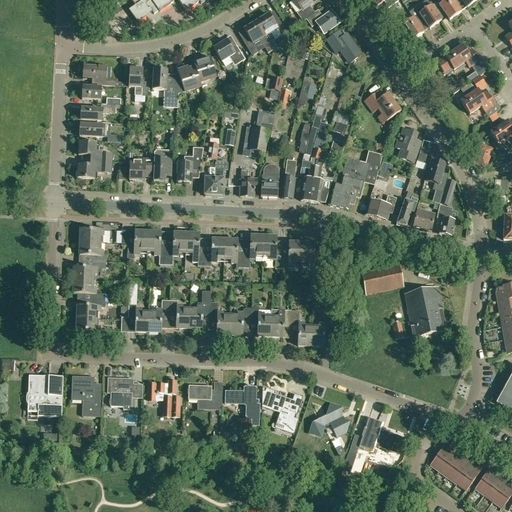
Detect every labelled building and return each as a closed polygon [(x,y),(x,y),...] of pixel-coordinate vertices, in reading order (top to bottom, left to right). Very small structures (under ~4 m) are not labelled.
[(129,0),(134,6),(128,11),(136,23),(151,13),(153,15),(157,12),(158,13),(172,3),(171,2),(174,0),(176,0),(184,12),(198,2),(200,5),(206,0),(129,0)] [(294,0),(289,4),(296,14),(302,22),(305,20),(314,14),(308,6),(316,0),(315,0),(294,0)] [(400,0),(386,0),(383,2),(388,9),(400,0)] [(437,3),(431,7),(439,19),(445,15),(449,22),(461,14),(457,7),(451,0),(443,0),(445,2),(439,6),(437,3)] [(463,3),(466,8),(467,10),(479,2),(477,0),(451,0),(457,7),(463,3)] [(427,1),(415,9),(417,11),(411,15),(413,19),(419,28),(425,24),(429,30),(441,22),(439,19),(431,7),(427,1)] [(317,12),(314,14),(305,20),(311,28),(316,25),(323,35),(338,24),(330,14),(323,19),(317,12)] [(277,30),(282,38),(287,35),(277,18),(272,22),(268,15),(255,23),(269,46),(272,51),(278,47),(270,34),(277,30)] [(413,19),(401,27),(411,42),(423,34),(419,28),(413,19)] [(292,21),(285,26),(289,33),(297,28),(292,21)] [(269,46),(255,23),(243,31),(248,38),(242,42),(251,57),(257,53),(252,45),(259,41),(267,54),(272,51),(269,46)] [(346,36),(343,38),(339,33),(327,42),(335,54),(339,51),(348,63),(359,55),(346,36)] [(236,47),(231,50),(226,42),(213,50),(221,63),(232,56),(238,65),(245,60),(236,47)] [(436,63),(440,68),(444,74),(452,68),(454,71),(465,63),(468,69),(479,62),(471,50),(466,53),(462,46),(436,63)] [(192,63),(194,69),(200,83),(216,78),(210,59),(200,62),(199,60),(192,63)] [(99,81),(99,87),(114,87),(115,80),(106,80),(106,68),(83,67),(82,80),(99,81)] [(148,83),(142,83),(142,70),(129,69),(128,88),(135,89),(135,97),(147,97),(148,83)] [(181,83),(175,85),(178,95),(201,87),(200,83),(194,69),(185,72),(184,70),(177,72),(181,83)] [(178,95),(175,85),(166,85),(167,72),(153,71),(152,91),(164,92),(163,99),(167,99),(166,109),(177,109),(178,95)] [(478,91),(485,86),(479,77),(461,90),(466,98),(461,102),(470,116),(481,108),(485,113),(495,105),(486,92),(481,95),(478,91)] [(311,80),(304,78),(297,106),(305,108),(310,86),(309,85),(311,80)] [(266,82),(265,88),(279,91),(281,81),(271,79),(270,83),(266,82)] [(449,88),(453,94),(460,90),(458,86),(454,89),(453,86),(449,88)] [(281,87),(279,92),(278,101),(275,113),(284,115),(286,105),(288,105),(290,98),(295,99),(296,94),(291,93),(292,89),(281,87)] [(101,89),(82,88),(81,100),(100,101),(101,89)] [(382,125),(386,122),(400,112),(387,94),(381,98),(377,93),(364,102),(372,114),(377,110),(382,116),(378,119),(382,125)] [(102,115),(115,116),(115,107),(106,106),(102,106),(102,111),(80,110),(80,113),(78,113),(78,121),(80,121),(80,122),(101,123),(102,115)] [(330,141),(333,145),(330,156),(328,160),(339,163),(345,145),(342,145),(344,136),(347,127),(350,128),(353,119),(335,114),(333,123),(336,124),(330,141)] [(262,115),(259,130),(246,128),(242,153),(247,154),(246,157),(256,158),(257,152),(265,153),(268,131),(271,132),(274,117),(262,115)] [(511,128),(507,121),(490,133),(499,146),(511,139),(511,140),(511,128)] [(101,138),(107,139),(108,136),(110,136),(111,125),(102,124),(102,127),(80,126),(79,138),(101,139),(101,138)] [(311,125),(305,124),(300,143),(298,152),(300,154),(304,155),(311,125)] [(321,124),(314,150),(318,151),(324,152),(330,126),(321,124)] [(225,147),(231,148),(233,148),(236,129),(228,127),(225,147)] [(310,157),(317,130),(311,128),(307,142),(308,142),(305,156),(310,157)] [(173,136),(173,137),(181,137),(182,129),(173,129),(173,132),(173,136)] [(417,135),(403,130),(399,141),(398,140),(395,148),(402,151),(400,159),(413,164),(419,147),(413,145),(417,135)] [(280,135),(272,133),(270,139),(279,141),(280,135)] [(460,148),(467,156),(472,144),(463,140),(460,148)] [(104,151),(96,151),(96,145),(79,144),(78,157),(85,157),(92,157),(92,162),(105,163),(112,163),(112,154),(105,154),(105,153),(104,153),(104,151)] [(216,161),(218,146),(208,144),(206,159),(216,161)] [(476,144),(470,162),(486,168),(492,150),(476,144)] [(417,162),(426,165),(425,168),(428,169),(431,159),(433,151),(421,148),(417,162)] [(184,165),(178,164),(177,183),(191,184),(191,170),(200,170),(203,149),(193,149),(193,158),(184,158),(184,165)] [(303,185),(300,202),(309,203),(314,167),(315,167),(316,162),(319,163),(319,161),(320,158),(322,158),(324,152),(318,151),(314,150),(312,158),(309,180),(304,179),(303,185)] [(166,177),(171,177),(173,153),(154,152),(154,160),(153,171),(153,182),(166,183),(166,177)] [(368,152),(366,161),(380,164),(382,156),(368,152)] [(287,156),(285,173),(285,178),(284,178),(283,186),(281,199),(284,200),(292,201),(293,193),(295,179),(294,179),(296,163),(291,163),(292,157),(287,156)] [(145,163),(136,163),(129,163),(129,175),(129,181),(144,182),(144,177),(151,178),(151,159),(145,159),(145,163)] [(372,187),(377,166),(347,159),(342,176),(335,175),(332,184),(334,184),(328,207),(347,211),(350,201),(367,205),(371,186),(372,187)] [(320,178),(323,163),(323,161),(319,161),(319,163),(316,162),(315,167),(314,167),(309,203),(319,205),(322,182),(318,181),(319,178),(320,178)] [(84,167),(78,166),(77,179),(94,180),(95,174),(104,174),(104,173),(111,174),(112,163),(105,163),(92,162),(92,167),(84,167)] [(217,197),(217,198),(222,198),(222,197),(223,197),(224,180),(224,179),(225,170),(227,171),(228,164),(226,163),(220,162),(216,162),(215,169),(214,198),(214,197),(217,197)] [(432,190),(443,194),(447,180),(441,179),(443,174),(445,165),(433,162),(427,182),(434,184),(432,190)] [(380,171),(390,174),(393,166),(383,163),(380,171)] [(277,199),(278,187),(278,177),(279,171),(277,169),(276,167),(273,166),(269,166),(267,166),(265,168),(263,170),(263,177),(262,176),(261,198),(277,199)] [(205,197),(210,198),(210,196),(214,197),(214,198),(215,169),(210,168),(209,179),(205,179),(204,196),(205,196),(205,197)] [(241,171),(240,198),(254,198),(254,196),(259,196),(259,192),(259,181),(247,180),(248,171),(246,171),(241,171)] [(377,181),(387,184),(390,174),(380,171),(377,181)] [(452,190),(445,188),(440,205),(447,207),(452,190)] [(408,192),(404,204),(397,225),(410,229),(415,213),(414,213),(417,204),(416,204),(418,196),(408,192)] [(365,216),(387,222),(387,221),(389,214),(392,215),(393,211),(396,199),(387,197),(385,206),(378,204),(372,202),(369,201),(365,216),(365,215),(365,216)] [(511,204),(511,205),(511,207),(508,207),(506,209),(506,216),(504,216),(503,241),(511,241),(511,204)] [(441,228),(439,235),(445,236),(446,237),(448,238),(450,237),(451,238),(455,222),(447,221),(448,218),(449,218),(451,209),(439,207),(437,218),(440,219),(438,227),(441,228)] [(413,229),(414,229),(431,233),(435,216),(417,212),(415,221),(413,229)] [(80,231),(80,244),(98,245),(103,245),(103,229),(95,228),(95,231),(80,231)] [(140,252),(147,252),(148,233),(136,233),(135,233),(134,245),(128,245),(128,247),(127,247),(126,260),(134,260),(134,256),(140,256),(140,252)] [(160,266),(166,266),(167,246),(160,246),(160,234),(148,233),(147,252),(154,252),(153,256),(160,257),(160,266)] [(167,246),(166,266),(172,267),(172,257),(178,258),(178,254),(186,254),(186,235),(173,234),(173,247),(167,246)] [(198,268),(204,268),(205,253),(198,253),(199,235),(186,235),(186,254),(192,254),(192,258),(193,258),(193,264),(198,264),(198,268)] [(256,257),(263,257),(264,238),(251,237),(250,255),(243,254),(243,270),(250,270),(250,261),(256,261),(256,257)] [(282,256),(276,256),(276,238),(264,238),(263,257),(262,262),(269,263),(269,262),(274,262),(274,271),(277,274),(281,275),(281,271),(282,256)] [(217,261),(224,261),(225,241),(212,241),(211,253),(205,253),(204,268),(211,268),(212,264),(217,264),(217,261)] [(237,254),(237,242),(225,241),(224,261),(230,261),(230,265),(237,265),(237,269),(243,270),(243,254),(237,254)] [(106,264),(106,257),(102,257),(102,251),(98,251),(98,245),(80,244),(79,256),(86,257),(91,257),(91,263),(106,264)] [(301,264),(302,244),(289,244),(288,256),(282,256),(281,271),(287,272),(287,268),(293,268),(293,264),(301,264)] [(314,245),(302,244),(301,264),(307,265),(307,268),(313,269),(313,273),(320,273),(320,263),(321,257),(314,257),(315,245),(314,245)] [(73,269),(73,282),(92,283),(92,275),(96,275),(96,270),(105,271),(106,264),(91,263),(91,269),(73,269)] [(403,288),(399,266),(361,274),(366,296),(403,288)] [(91,290),(92,283),(73,282),(72,295),(90,295),(90,302),(104,302),(104,295),(96,295),(96,290),(91,290)] [(511,286),(495,289),(497,302),(511,299),(511,286)] [(407,307),(413,339),(446,332),(442,313),(437,288),(404,296),(407,307)] [(196,311),(189,311),(188,330),(201,331),(201,318),(209,319),(209,304),(210,293),(202,293),(201,308),(196,308),(196,311)] [(511,299),(497,302),(500,315),(511,313),(511,299)] [(77,308),(76,321),(95,321),(95,314),(99,314),(100,308),(104,308),(104,302),(90,302),(89,308),(77,308)] [(155,315),(148,315),(147,334),(160,334),(160,316),(168,317),(168,302),(161,302),(161,311),(155,311),(155,315)] [(175,330),(188,330),(189,311),(182,311),(182,307),(176,307),(177,303),(168,302),(168,317),(176,317),(175,330)] [(216,336),(229,337),(229,318),(222,318),(223,314),(217,314),(218,304),(209,304),(209,319),(217,319),(216,336)] [(135,320),(134,333),(147,334),(148,315),(141,315),(141,311),(135,310),(136,306),(129,306),(128,306),(128,307),(127,319),(127,320),(135,320)] [(229,337),(241,337),(242,325),(250,325),(250,311),(242,310),(242,315),(237,315),(237,318),(229,318),(229,337)] [(257,338),(269,338),(270,320),(263,319),(263,316),(258,315),(258,311),(250,311),(250,325),(257,325),(257,338)] [(283,327),(290,327),(291,312),(271,311),(271,320),(270,320),(269,338),(282,339),(283,327)] [(298,327),(297,339),(297,348),(310,348),(311,329),(304,329),(304,325),(298,325),(299,312),(291,312),(290,327),(298,327)] [(511,313),(500,315),(500,317),(502,329),(511,326),(511,313)] [(95,328),(95,321),(76,321),(76,333),(99,334),(99,328),(95,328)] [(317,329),(311,329),(310,348),(323,349),(323,336),(331,336),(332,322),(323,321),(323,326),(318,326),(317,329)] [(403,339),(400,326),(399,323),(392,324),(395,341),(403,339)] [(511,340),(511,326),(502,329),(504,342),(511,340)] [(1,371),(14,372),(15,362),(2,361),(1,371)] [(26,405),(27,406),(27,413),(37,413),(37,418),(61,418),(61,408),(61,398),(62,398),(63,364),(62,364),(62,377),(49,376),(49,364),(48,364),(48,378),(28,377),(28,393),(27,393),(26,395),(26,396),(25,398),(25,399),(25,401),(25,402),(26,403),(26,405)] [(511,374),(495,405),(511,414),(511,374)] [(92,388),(93,380),(85,379),(85,380),(72,380),(71,401),(83,401),(82,417),(99,418),(100,388),(92,388)] [(131,411),(131,409),(135,410),(135,399),(142,399),(142,386),(132,386),(132,381),(108,380),(107,394),(110,394),(110,408),(123,408),(123,411),(131,411)] [(163,418),(175,419),(175,415),(179,415),(180,399),(173,398),(173,395),(176,395),(176,382),(168,382),(168,386),(148,385),(147,401),(163,402),(163,418)] [(222,411),(222,394),(211,394),(211,388),(188,387),(188,401),(198,401),(198,410),(222,411)] [(255,405),(256,389),(243,389),(242,394),(231,394),(225,394),(225,405),(232,405),(247,405),(246,421),(251,421),(259,421),(259,405),(255,405)] [(280,412),(276,424),(287,428),(286,433),(293,436),(298,421),(293,420),(294,415),(296,415),(301,398),(293,396),(291,401),(273,395),(274,392),(265,389),(264,392),(262,392),(261,406),(280,412)] [(345,423),(340,413),(341,410),(330,406),(327,417),(313,423),(309,435),(320,438),(323,428),(330,425),(337,439),(344,435),(348,424),(345,423)] [(380,431),(383,423),(368,418),(361,438),(354,436),(348,454),(355,457),(358,449),(372,454),(375,447),(399,456),(404,439),(380,431)] [(452,444),(448,441),(429,466),(438,473),(454,452),(449,448),(452,444)] [(335,450),(342,464),(345,455),(341,447),(335,450)] [(438,473),(447,479),(466,454),(462,452),(459,456),(454,452),(438,473)] [(456,486),(471,465),(466,461),(469,457),(466,454),(447,479),(456,486)] [(477,469),(471,465),(456,486),(465,493),(484,467),(480,464),(477,469)] [(474,490),(483,497),(502,471),(499,469),(495,474),(489,469),(474,490)] [(505,474),(502,471),(483,497),(492,503),(507,483),(502,479),(505,474)] [(511,485),(507,483),(492,503),(502,510),(511,495),(511,485)]
